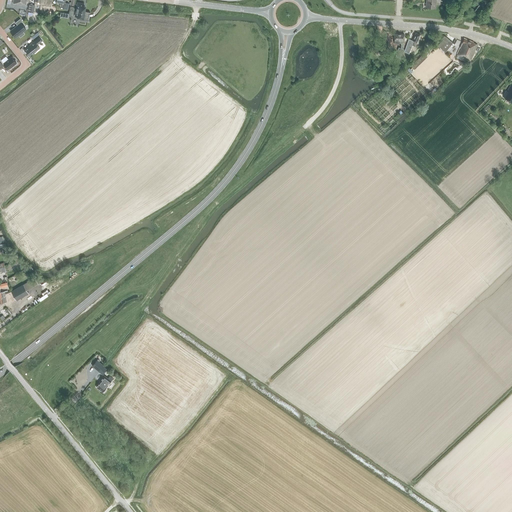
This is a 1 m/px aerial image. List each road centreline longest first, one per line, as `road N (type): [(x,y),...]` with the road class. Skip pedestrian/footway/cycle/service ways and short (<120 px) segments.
road 1 (primary): [(278,76),(252,142),(214,193),(0,373)]
road 2 (secondary): [(511,47),(437,27),(305,16)]
road 3 (tertiary): [(129,511),(0,353)]
